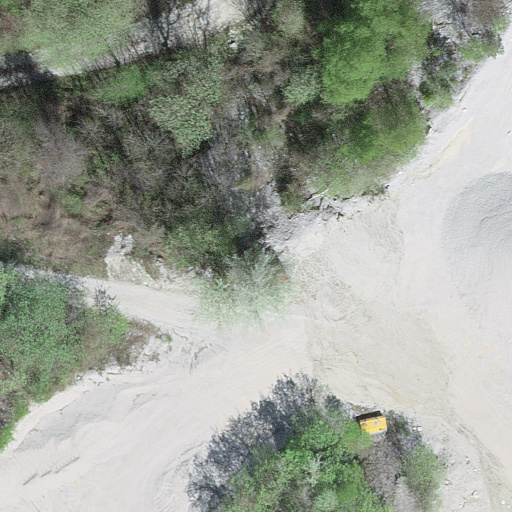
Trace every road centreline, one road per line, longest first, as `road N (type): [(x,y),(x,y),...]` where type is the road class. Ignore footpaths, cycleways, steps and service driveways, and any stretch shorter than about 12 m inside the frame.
road 1 (track): [(0,289),(284,356)]
road 2 (track): [(227,0),(117,52),(0,77)]
